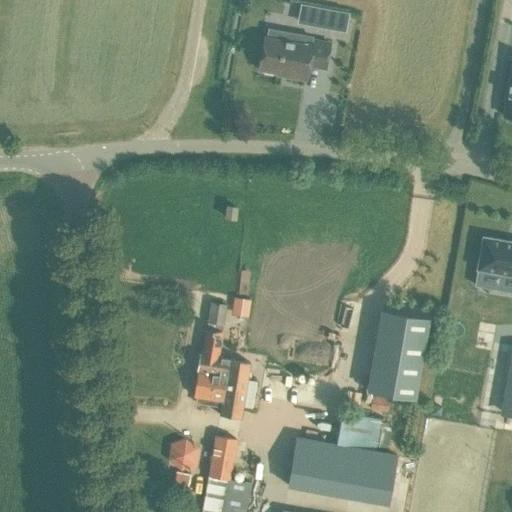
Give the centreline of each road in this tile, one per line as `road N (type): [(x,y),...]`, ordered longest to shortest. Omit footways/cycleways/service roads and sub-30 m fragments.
road 1 (unclassified): [(511,177),(300,150),(141,148),(70,158)]
road 2 (unclassified): [(105,511),(70,158)]
road 3 (track): [(141,148),(167,119),(186,73),(199,0)]
